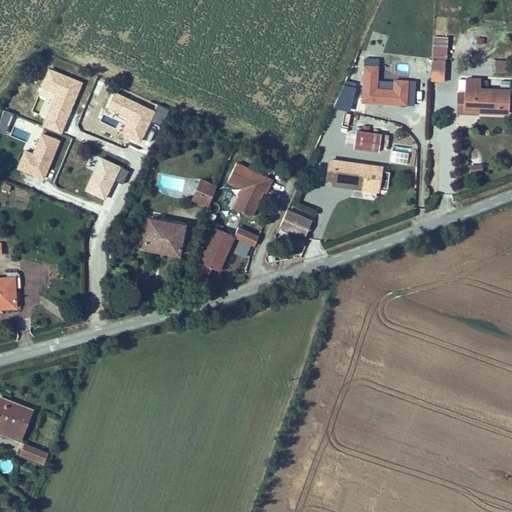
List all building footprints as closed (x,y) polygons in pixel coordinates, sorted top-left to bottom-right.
[(447,38),(434,37),(432,59),(444,60),(446,60),(447,38)] [(444,60),(432,59),(432,76),(443,77),(444,60)] [(507,72),(507,62),(496,62),(496,72),(507,72)] [(380,67),(364,67),(362,103),(408,105),(409,81),(394,80),(393,91),(379,90),(380,67)] [(477,109),(477,113),(508,114),(509,82),(500,82),(500,90),(487,89),(487,82),(479,82),(479,80),(466,80),(465,94),(465,109),(477,109)] [(476,116),(477,113),(477,109),(465,109),(465,94),(459,94),(457,115),(476,116)] [(14,115),(6,111),(0,124),(0,128),(7,131),(14,115)] [(390,135),(358,131),(356,149),(380,152),(381,148),(388,149),(390,135)] [(45,180),(61,141),(43,134),(34,155),(25,152),(18,169),(45,180)] [(130,172),(102,159),(87,191),(106,199),(114,181),(124,185),(130,172)] [(381,167),(328,159),(326,180),(332,181),(332,186),(378,192),(381,167)] [(252,216),(261,197),(264,191),(266,192),(273,178),(237,162),(228,181),(243,187),(239,197),(234,195),(229,205),(238,209),(252,216)] [(469,174),(482,174),(482,164),(469,164),(469,174)] [(199,202),(208,205),(217,185),(211,183),(201,179),(193,199),(199,202)] [(13,187),(5,184),(1,192),(10,196),(13,187)] [(306,240),(314,222),(287,210),(278,228),(306,240)] [(143,249),(179,256),(185,227),(149,219),(143,249)] [(259,236),(239,227),(234,237),(254,246),(259,236)] [(216,230),(200,264),(219,273),(235,239),(216,230)] [(262,246),(267,234),(261,232),(256,244),(262,246)] [(0,309),(16,307),(14,287),(19,287),(18,273),(15,271),(4,273),(5,278),(0,278),(0,309)] [(0,434),(22,442),(34,410),(0,397),(0,434)] [(42,465),(47,453),(26,444),(20,456),(42,465)]
